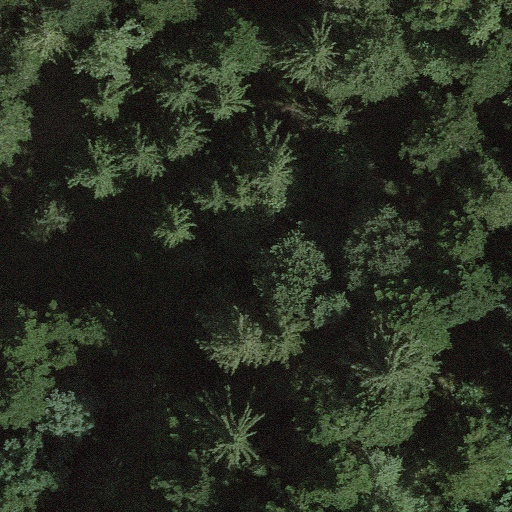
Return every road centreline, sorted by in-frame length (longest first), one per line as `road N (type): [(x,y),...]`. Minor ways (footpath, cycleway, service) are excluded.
road 1 (track): [(28,156),(92,107),(129,93),(314,126),(359,124),(511,28)]
road 2 (track): [(0,217),(88,0)]
